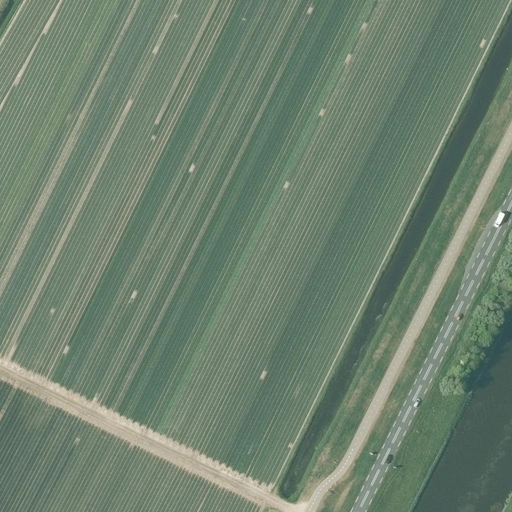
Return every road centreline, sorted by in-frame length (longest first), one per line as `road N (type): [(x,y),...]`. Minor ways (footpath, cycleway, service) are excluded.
road 1 (unclassified): [(511,130),(347,460),(308,511)]
road 2 (primary): [(357,511),(511,202)]
